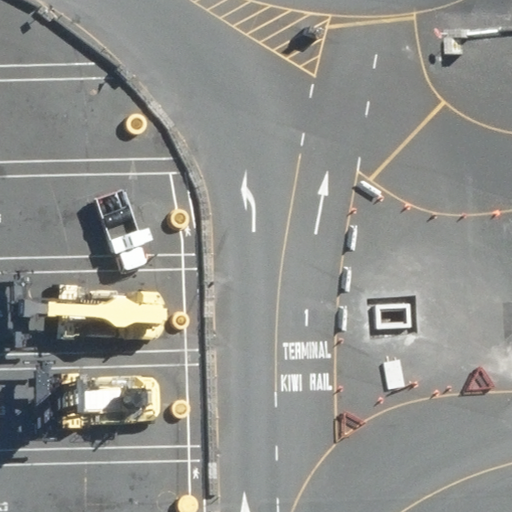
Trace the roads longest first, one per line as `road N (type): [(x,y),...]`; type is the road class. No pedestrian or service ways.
road 1 (unknown): [(191,188),(511,258)]
road 2 (unknown): [(191,188),(216,511)]
road 3 (unknown): [(81,0),(191,188)]
